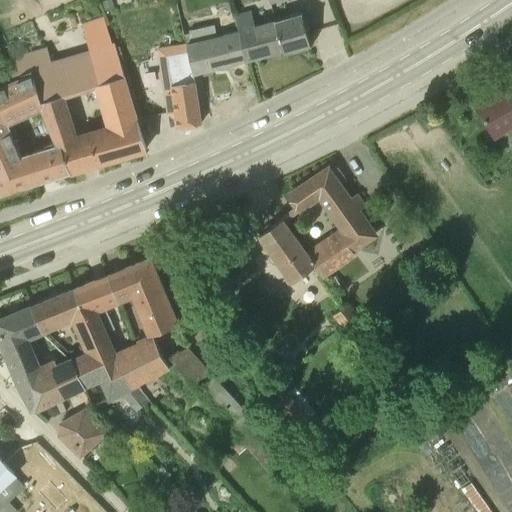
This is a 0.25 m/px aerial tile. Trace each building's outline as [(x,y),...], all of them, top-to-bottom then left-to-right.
[(249,56),(249,59),(284,50),(284,51),(287,51),(291,53),(298,50),(300,47),(311,44),(303,14),(256,27),(251,10),(235,15),(240,32),(241,31),(247,57),(249,56)] [(37,107),(39,111),(42,110),(56,145),(54,145),(65,173),(79,169),(146,149),(125,76),(124,76),(114,43),(112,44),(104,19),(83,25),(90,50),(53,61),(48,48),(7,60),(13,80),(10,82),(12,84),(29,78),(37,107)] [(191,74),(193,73),(249,59),(249,56),(247,57),(241,31),(240,32),(217,37),(214,24),(189,31),(189,33),(184,34),(187,44),(184,45),(191,74)] [(178,127),(201,123),(195,81),(193,73),(191,74),(184,45),(158,49),(167,112),(175,111),(178,127)] [(12,84),(10,82),(0,86),(0,192),(65,173),(54,145),(23,154),(9,124),(39,111),(37,107),(29,78),(12,84)] [(478,106),(496,138),(508,131),(511,136),(511,94),(508,88),(478,106)] [(350,199),(328,168),(288,195),(297,207),(284,217),(318,266),(317,267),(325,277),(358,254),(355,249),(375,235),(360,210),(365,207),(356,195),(350,199)] [(318,266),(284,217),(272,225),(270,223),(264,227),(266,230),(259,234),(294,283),(317,267),(318,266)] [(177,325),(150,258),(104,276),(114,306),(120,304),(119,301),(135,295),(152,335),(177,325)] [(107,352),(109,355),(117,352),(108,331),(115,328),(106,309),(114,306),(104,276),(68,291),(79,318),(92,312),(107,352)] [(109,399),(128,390),(109,355),(107,352),(92,312),(79,318),(68,291),(30,307),(42,330),(47,334),(72,324),(84,352),(72,357),(72,356),(71,357),(73,359),(84,386),(101,378),(109,399)] [(73,359),(71,357),(57,363),(56,359),(41,365),(31,341),(47,334),(42,330),(30,307),(0,318),(0,334),(5,349),(19,385),(33,409),(84,386),(73,359)] [(154,337),(117,352),(109,355),(128,390),(170,369),(154,337)] [(188,383),(236,436),(247,447),(261,462),(288,496),(296,489),(282,471),(288,466),(274,449),(272,450),(267,444),(262,438),(267,434),(215,376),(211,379),(186,347),(181,351),(179,348),(170,357),(188,383)] [(60,434),(81,455),(106,429),(85,408),(61,423),(60,434)] [(236,436),(229,443),(239,454),(247,447),(236,436)] [(222,450),(209,462),(217,470),(220,468),(225,474),(235,466),(230,461),(231,460),(222,450)] [(0,485),(13,473),(0,458),(0,485)]
